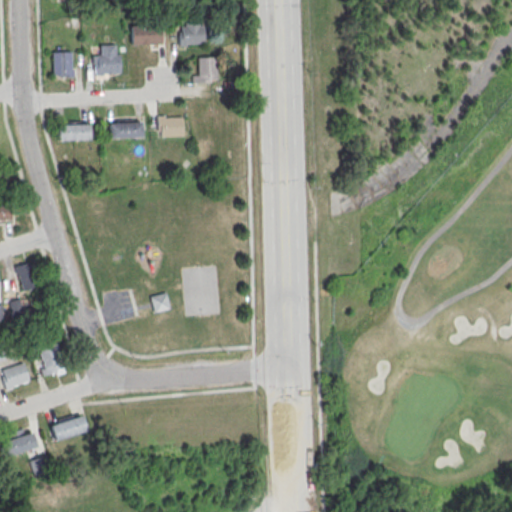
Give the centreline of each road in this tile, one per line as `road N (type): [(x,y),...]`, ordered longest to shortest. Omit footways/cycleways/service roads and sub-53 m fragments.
road 1 (residential): [(286,367),(129,379),(92,363),(24,122),(17,0)]
road 2 (secondary): [(290,456),(275,0)]
road 3 (residential): [(114,377),(0,414),(38,238),(52,233)]
road 4 (residential): [(176,94),(21,96)]
